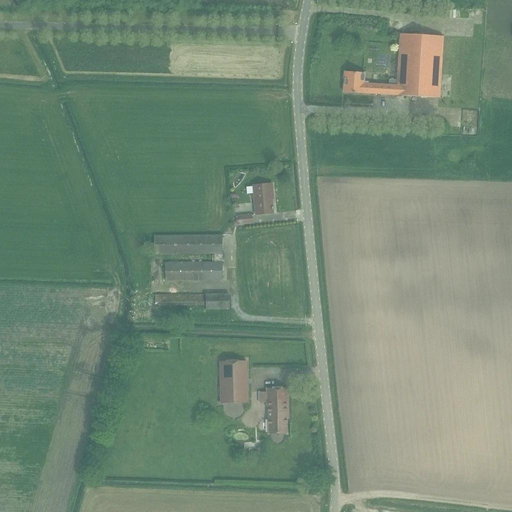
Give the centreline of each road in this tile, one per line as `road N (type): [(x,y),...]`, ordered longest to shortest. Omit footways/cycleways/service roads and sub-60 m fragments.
road 1 (tertiary): [(334,511),(296,67),(310,0)]
road 2 (unknown): [(0,27),(303,34)]
